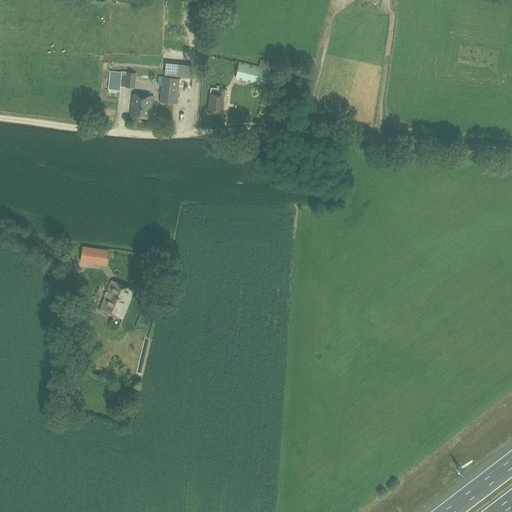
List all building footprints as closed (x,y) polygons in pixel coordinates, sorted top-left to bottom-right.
[(236,79),(267,86),(273,63),(261,60),(260,66),(240,62),(236,79)] [(109,89),(119,90),(121,72),(111,71),(109,89)] [(161,89),(179,91),(180,79),(158,76),(157,85),(161,86),(161,89)] [(226,102),(228,89),(225,89),(225,87),(212,85),(209,111),(224,112),(225,102),(226,102)] [(123,86),(123,93),(128,93),(128,99),(132,99),(133,86),(123,86)] [(151,118),(153,96),(133,94),(131,116),(151,118)] [(80,262),(107,266),(109,250),(83,246),(80,262)] [(151,257),(146,279),(156,282),(161,260),(151,257)] [(122,318),(134,289),(113,280),(101,309),(122,318)]
